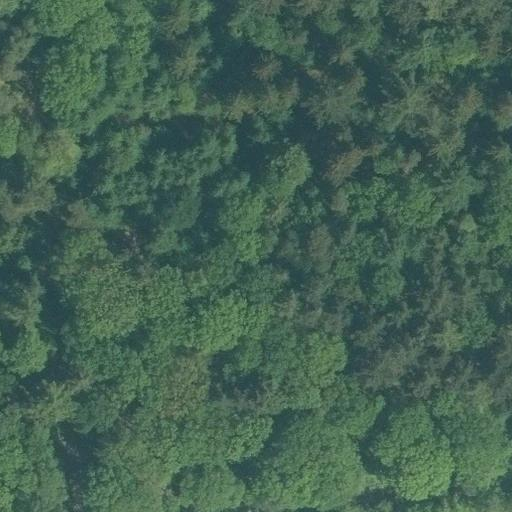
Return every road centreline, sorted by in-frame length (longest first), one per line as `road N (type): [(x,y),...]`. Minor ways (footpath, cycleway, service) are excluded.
road 1 (track): [(81,473),(26,0)]
road 2 (track): [(273,511),(511,489)]
